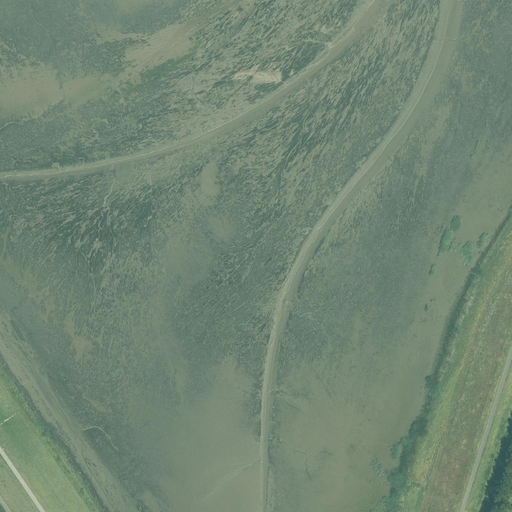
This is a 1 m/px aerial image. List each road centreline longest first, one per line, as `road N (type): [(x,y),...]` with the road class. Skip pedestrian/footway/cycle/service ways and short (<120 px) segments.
road 1 (track): [(0,150),(215,0)]
road 2 (unclassified): [(463,511),(511,357)]
